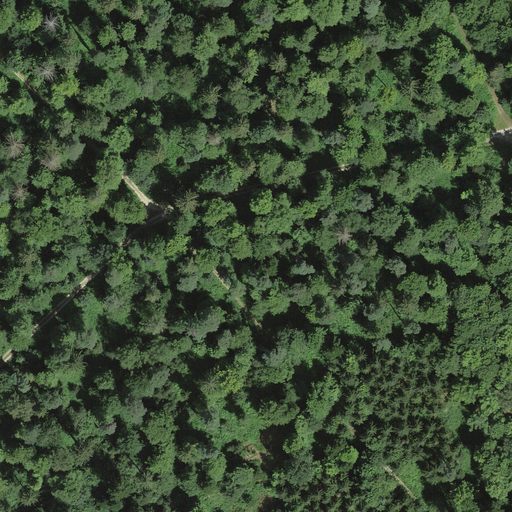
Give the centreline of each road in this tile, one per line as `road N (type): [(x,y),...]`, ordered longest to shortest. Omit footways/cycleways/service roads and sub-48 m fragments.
road 1 (track): [(422,511),(163,216),(0,53)]
road 2 (track): [(0,366),(116,254),(182,207),(511,128)]
road 3 (track): [(511,129),(446,0)]
